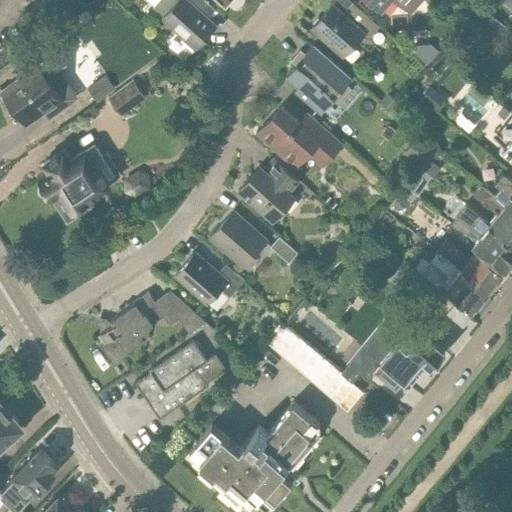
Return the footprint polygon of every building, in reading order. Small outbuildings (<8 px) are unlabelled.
[(209,3),(205,0),(158,0),(153,7),(163,16),(163,17),(185,36),(181,40),(193,51),(216,26),(200,12),(209,3)] [(370,0),(381,9),(388,0),(395,0),(410,12),(420,0),(370,0)] [(380,26),(353,2),(344,12),(333,3),(311,28),(342,56),(362,34),(368,39),(380,26)] [(353,76),(314,42),(304,55),(307,57),(300,65),(297,62),(286,75),(298,85),(295,89),(321,112),(353,76)] [(21,75),(1,90),(10,101),(11,100),(26,120),(44,107),(50,114),(75,96),(55,68),(64,61),(53,46),(18,71),(21,75)] [(106,75),(88,88),(97,100),(115,88),(106,75)] [(134,81),(110,98),(121,113),(145,96),(134,81)] [(382,101),(393,111),(400,103),(388,93),(382,101)] [(309,130),(281,106),(258,132),(296,165),(308,151),(323,164),(342,142),(318,121),(309,130)] [(418,138),(427,158),(429,157),(441,151),(432,132),(418,138)] [(425,157),(417,139),(404,154),(417,166),(425,157)] [(65,148),(45,162),(49,168),(46,170),(48,173),(40,178),(52,196),(60,191),(71,208),(109,184),(98,167),(106,161),(95,143),(71,158),(65,148)] [(252,174),(238,189),(273,220),(295,195),(289,190),(299,179),(274,157),(264,168),(263,167),(255,177),(252,174)] [(441,167),(429,157),(421,167),(434,177),(441,167)] [(511,178),(504,171),(496,181),(503,188),(496,197),(511,210),(511,178)] [(511,210),(496,197),(481,185),(474,194),(497,213),(489,222),(511,240),(511,210)] [(215,231),(216,239),(244,264),(266,240),(233,211),(215,231)] [(451,223),(505,267),(511,260),(511,259),(511,240),(489,222),(482,232),(459,213),(451,223)] [(298,253),(279,236),(271,246),(289,263),(298,253)] [(438,250),(487,290),(493,282),(497,282),(501,276),(501,273),(503,271),(477,250),(470,258),(459,248),(447,239),(438,250)] [(446,287),(472,308),(474,306),(478,306),(482,301),(481,297),(487,290),(438,250),(429,261),(453,280),(446,287)] [(177,274),(207,302),(219,288),(229,296),(244,280),(226,264),(218,273),(196,253),(177,274)] [(366,276),(351,262),(320,299),(336,312),(366,276)] [(325,288),(319,283),(305,297),(311,303),(325,288)] [(100,343),(115,364),(130,353),(127,350),(137,343),(139,331),(149,333),(150,325),(164,315),(170,324),(179,318),(189,332),(206,321),(171,289),(155,300),(149,291),(132,302),(132,303),(131,304),(125,302),(124,308),(118,307),(117,313),(116,314),(116,315),(110,319),(111,320),(110,321),(107,320),(105,327),(105,328),(99,332),(105,340),(100,343)] [(396,389),(403,380),(409,384),(427,362),(432,366),(445,350),(399,311),(388,324),(384,321),(367,340),(378,348),(373,354),(366,348),(344,373),(348,377),(352,380),(360,371),(369,378),(375,371),(396,389)] [(265,340),(272,346),(290,327),(283,321),(265,340)] [(272,346),(281,353),(298,334),(290,327),(272,346)] [(307,342),(298,334),(281,353),(289,360),(307,342)] [(215,352),(206,359),(193,340),(150,369),(151,371),(135,382),(147,399),(149,397),(151,400),(153,403),(151,405),(160,418),(208,385),(207,383),(227,369),(215,352)] [(314,348),(307,342),(289,360),(297,367),(314,348)] [(322,354),(314,348),(297,367),(304,373),(322,354)] [(304,373),(313,381),(331,362),(322,354),(304,373)] [(340,370),(331,362),(313,381),(323,390),(340,370)] [(344,373),(340,370),(323,390),(332,397),(348,377),(344,373)] [(357,384),(352,380),(348,377),(332,397),(340,404),(357,384)] [(365,390),(357,384),(340,404),(347,410),(365,390)] [(0,444),(22,425),(0,399),(0,444)] [(320,429),(320,424),(293,401),(267,431),(259,424),(240,447),(212,423),(190,449),(190,454),(213,473),(210,477),(221,486),(245,507),(250,507),(256,500),(264,507),(269,506),(292,481),(281,471),(288,462),(291,464),(296,464),(304,455),(301,451),(320,429)] [(33,494),(55,470),(50,465),(55,461),(39,446),(6,483),(0,489),(3,492),(1,494),(15,507),(17,505),(19,506),(31,493),(33,494)] [(85,511),(83,509),(75,509),(74,510),(58,495),(40,511),(85,511)]
